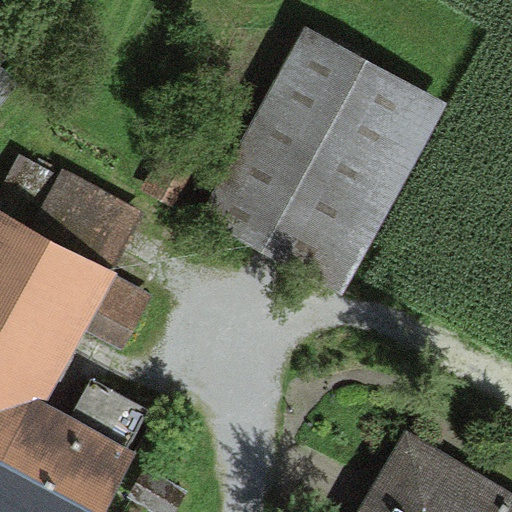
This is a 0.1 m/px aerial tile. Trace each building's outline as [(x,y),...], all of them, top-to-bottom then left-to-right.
[(0,113),(15,96),(0,83),(0,68),(25,40),(0,19),(0,113)] [(298,42),(199,231),(335,302),(434,114),(298,42)] [(169,145),(144,192),(171,206),(195,159),(169,145)] [(0,511),(108,511),(135,462),(45,414),(85,338),(117,354),(148,296),(112,277),(145,215),(64,173),(58,179),(24,160),(0,204),(0,511)] [(511,511),(511,497),(454,465),(405,437),(362,511),(511,511)] [(147,472),(131,499),(153,511),(176,511),(186,494),(147,472)]
